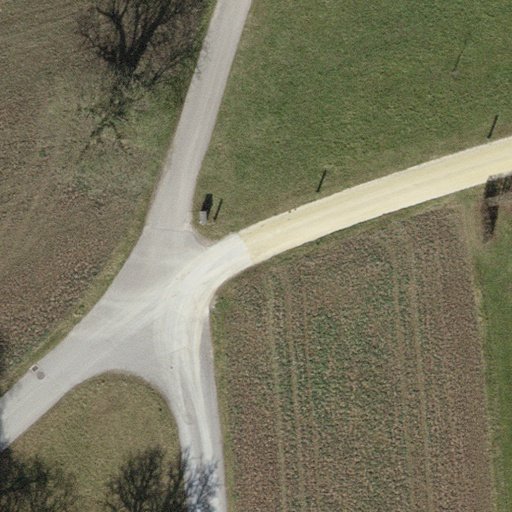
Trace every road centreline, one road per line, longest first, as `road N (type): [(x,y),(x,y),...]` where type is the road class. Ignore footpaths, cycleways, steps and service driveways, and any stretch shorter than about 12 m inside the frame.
road 1 (track): [(163,295),(511,139)]
road 2 (track): [(163,295),(243,0)]
road 3 (residential): [(212,511),(196,333),(163,295)]
road 4 (residential): [(0,434),(163,295)]
